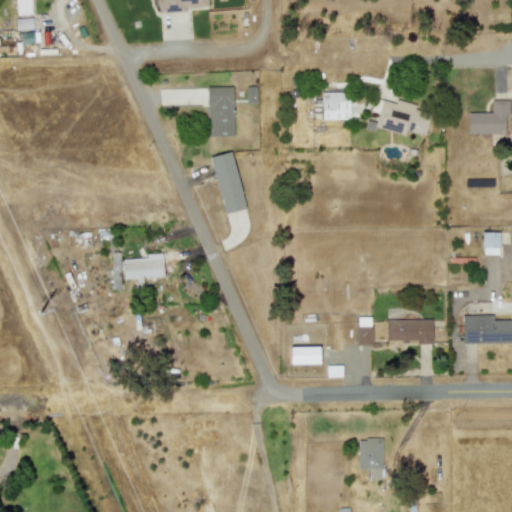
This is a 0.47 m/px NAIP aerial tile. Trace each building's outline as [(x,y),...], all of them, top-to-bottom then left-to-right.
[(30,14),(29,0),(13,0),(14,15),(30,14)] [(208,7),(207,0),(156,0),(157,12),(185,12),(185,7),(208,7)] [(32,29),(31,17),(14,18),(15,30),(32,29)] [(207,136),(232,136),(231,86),(206,87),(207,136)] [(424,136),(430,110),(394,101),(393,103),(373,98),(369,111),(377,113),(375,122),(365,119),(363,129),(373,131),(374,127),(404,135),(405,131),(424,136)] [(467,113),(467,134),(506,133),(505,99),(490,100),(490,112),(467,113)] [(208,157),(223,214),(244,208),(229,151),(208,157)] [(497,232),(481,232),(481,255),(498,254),(497,232)] [(111,289),(119,289),(119,252),(111,252),(111,289)] [(122,279),(135,279),(162,278),(161,253),(145,254),(146,258),(121,259),(122,279)] [(490,320),(490,315),(460,315),(461,344),(511,342),(510,319),(490,320)] [(370,344),(370,317),(355,317),(355,344),(370,344)] [(384,342),(430,342),(430,319),(384,319),(384,342)] [(325,377),(340,376),(340,365),(325,366),(325,377)] [(381,438),(356,438),(357,469),(368,469),(368,480),(382,479),(381,438)]
